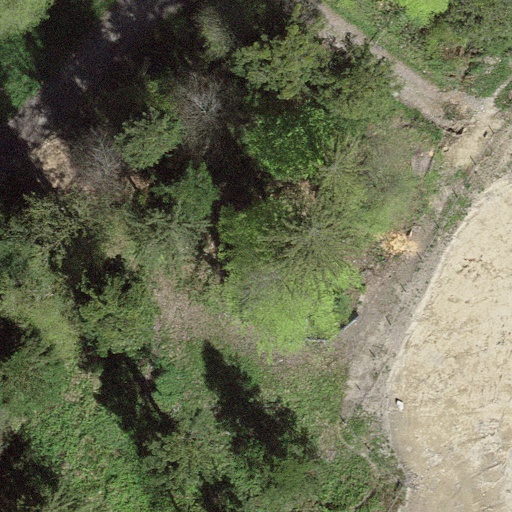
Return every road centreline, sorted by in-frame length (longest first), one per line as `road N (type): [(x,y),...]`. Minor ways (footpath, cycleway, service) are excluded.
road 1 (track): [(478,133),(245,0)]
road 2 (track): [(157,0),(0,165)]
